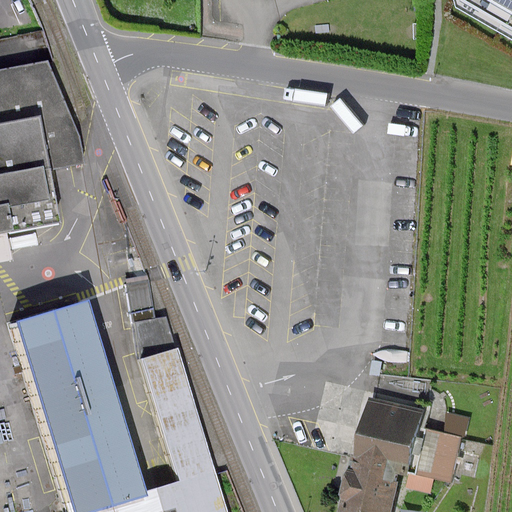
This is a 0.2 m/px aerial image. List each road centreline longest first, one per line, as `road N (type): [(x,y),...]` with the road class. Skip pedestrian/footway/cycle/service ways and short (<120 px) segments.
road 1 (tertiary): [(100,67),(278,511)]
road 2 (unclassified): [(100,67),(154,52),(511,109)]
